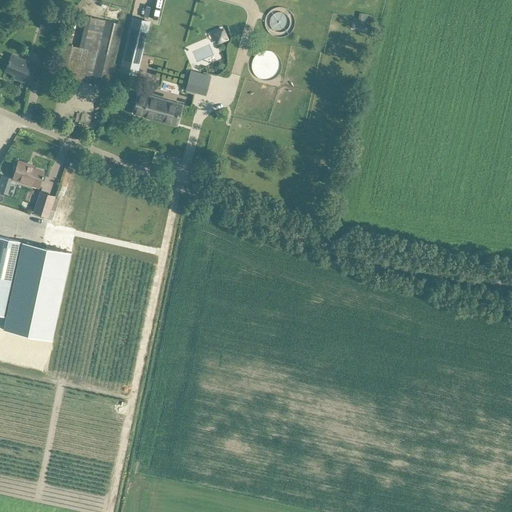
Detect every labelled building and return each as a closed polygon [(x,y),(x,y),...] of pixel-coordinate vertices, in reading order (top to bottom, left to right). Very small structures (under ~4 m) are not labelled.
[(0,0),(0,9),(9,11),(10,0),(0,0)] [(57,17),(44,13),(40,29),(54,33),(58,20),(56,19),(57,17)] [(63,44),(58,65),(56,75),(108,87),(122,24),(86,16),(79,47),(63,44)] [(121,71),(137,75),(147,30),(135,27),(130,52),(125,51),(121,71)] [(223,29),(214,34),(218,43),(227,39),(223,29)] [(12,55),(10,60),(6,69),(20,76),(19,79),(29,83),(37,65),(12,55)] [(190,72),(186,87),(206,93),(211,77),(190,72)] [(138,95),(136,102),(134,112),(177,124),(183,105),(150,96),(149,98),(138,95)] [(19,161),(16,171),(13,179),(39,187),(42,177),(43,177),(44,175),(43,175),(44,172),(27,166),(28,164),(19,161)] [(1,175),(0,178),(0,192),(8,195),(12,179),(1,175)] [(40,191),(34,212),(48,217),(54,196),(40,191)] [(0,237),(0,314),(5,315),(2,327),(46,336),(65,251),(0,237)]
